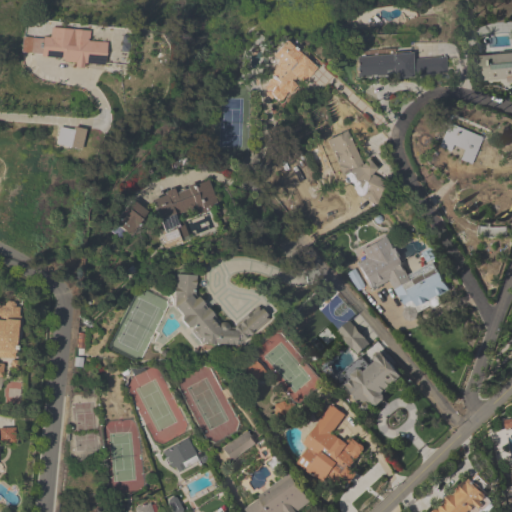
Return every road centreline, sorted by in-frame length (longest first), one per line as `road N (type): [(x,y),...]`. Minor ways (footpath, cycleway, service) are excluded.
road 1 (residential): [(473,426),(476,382),(511,278),(510,106),(432,94),(418,101),(398,136),(406,179),(494,329)]
road 2 (residential): [(43,511),(65,291),(0,251)]
road 3 (residential): [(463,436),(326,274)]
road 4 (tertiary): [(383,511),(511,389)]
